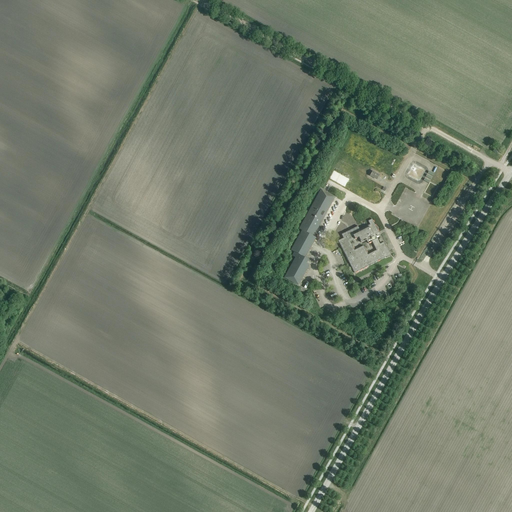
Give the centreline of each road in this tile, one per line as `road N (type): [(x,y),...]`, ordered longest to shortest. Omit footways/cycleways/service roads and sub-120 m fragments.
road 1 (tertiary): [(310,511),(510,172)]
road 2 (track): [(427,127),(199,0)]
